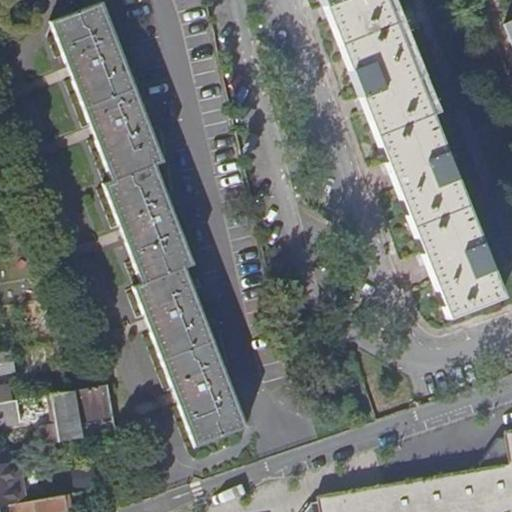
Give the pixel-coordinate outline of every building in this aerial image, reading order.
[(321,0),(447,317),(501,296),(433,123),(383,0),(321,0)] [(114,36),(102,3),(58,20),(51,23),(63,56),(72,79),(90,126),(95,139),(111,180),(103,184),(104,187),(120,227),(133,260),(142,286),(135,289),(145,315),(152,332),(174,389),(180,405),(196,446),(245,428),(186,269),(194,266),(155,163),(162,161),(114,36)] [(107,384),(80,389),(50,394),(56,423),(38,427),(41,444),(80,437),(78,420),(112,414),(107,384)] [(28,398),(0,403),(0,426),(20,423),(18,411),(30,408),(28,398)] [(101,438),(116,435),(114,421),(98,424),(101,438)] [(511,511),(511,438),(489,468),(331,495),(317,511),(511,511)] [(78,441),(51,446),(54,463),(82,459),(78,441)] [(0,506),(8,505),(18,504),(11,463),(0,464),(0,506)] [(18,504),(27,502),(20,465),(11,463),(18,504)] [(18,504),(8,505),(8,511),(66,511),(64,496),(27,502),(18,504)]
